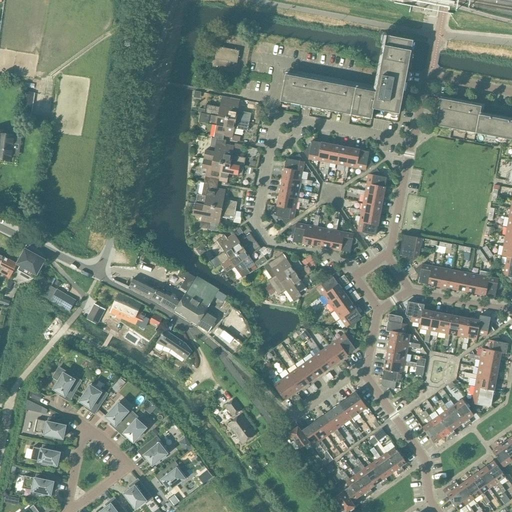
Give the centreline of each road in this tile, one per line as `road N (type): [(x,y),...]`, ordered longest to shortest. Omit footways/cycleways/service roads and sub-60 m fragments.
road 1 (residential): [(97,276),(153,0)]
road 2 (residential): [(357,277),(328,257),(272,244),(254,214),(276,114)]
road 3 (residential): [(439,511),(423,456),(362,373)]
road 4 (residential): [(411,139),(427,77),(511,93)]
road 5 (residential): [(276,114),(278,61),(363,77)]
road 6 (residential): [(276,114),(411,139)]
road 7 (residential): [(213,347),(97,276)]
road 8 (residential): [(389,259),(411,139)]
